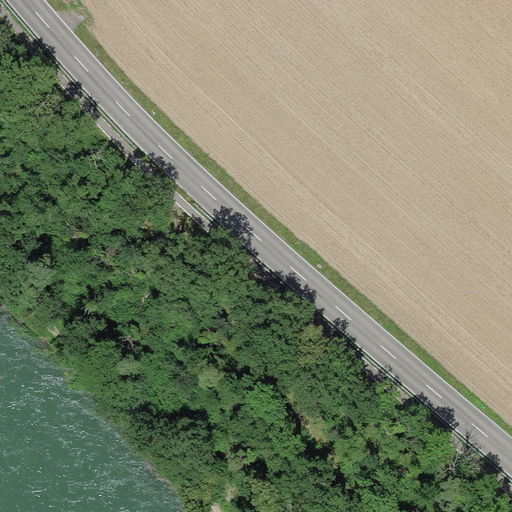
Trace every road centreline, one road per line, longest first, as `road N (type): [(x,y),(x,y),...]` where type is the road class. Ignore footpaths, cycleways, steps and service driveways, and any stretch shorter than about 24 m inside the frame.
road 1 (secondary): [(511,457),(171,157),(28,0)]
road 2 (track): [(375,511),(201,279),(174,232),(164,189),(171,157)]
